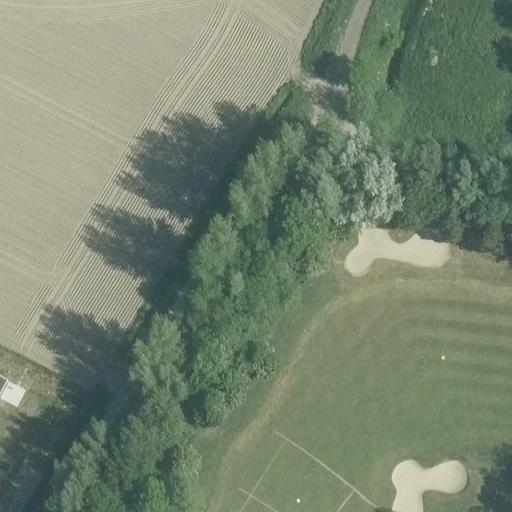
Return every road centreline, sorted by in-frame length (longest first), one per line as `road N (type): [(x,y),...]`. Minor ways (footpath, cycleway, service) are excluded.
road 1 (unclassified): [(55,511),(249,193),(294,153),(331,146)]
road 2 (unclassified): [(511,186),(331,146)]
road 3 (unclassified): [(366,0),(349,44),(331,146)]
